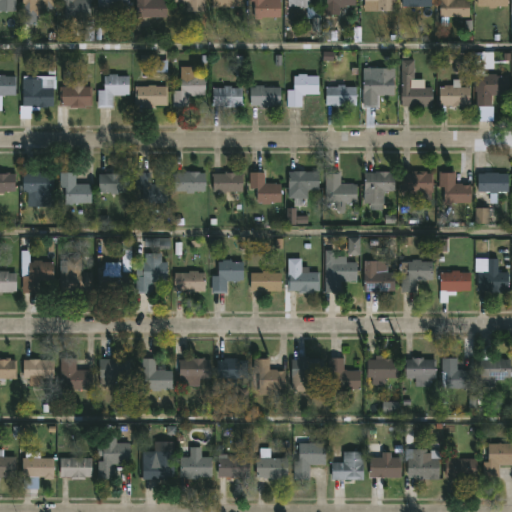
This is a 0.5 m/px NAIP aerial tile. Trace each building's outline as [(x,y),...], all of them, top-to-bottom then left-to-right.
[(0,11),(0,0),(15,0),(15,11),(0,11)] [(51,0),(52,3),(51,3),(51,9),(38,9),(38,6),(35,6),(35,23),(20,23),(20,0),(51,0)] [(91,0),(91,18),(64,18),(64,2),(59,1),(59,0),(91,0)] [(127,0),(127,6),(110,6),(110,12),(96,12),(96,0),(127,0)] [(166,0),(166,16),(135,17),(135,0),(166,0)] [(204,0),(204,11),(186,11),(186,2),(173,2),(173,0),(204,0)] [(213,0),(213,8),(243,8),(242,0),(213,0)] [(280,0),(280,18),(254,18),(254,1),(249,1),(249,0),(280,0)] [(318,0),(318,8),(298,8),(298,6),(287,6),(287,0),(318,0)] [(354,0),(354,6),(337,6),(337,15),(325,15),(325,0),(354,0)] [(393,0),(393,10),(375,10),(375,2),(363,2),(363,0),(393,0)] [(401,0),(402,8),(432,8),(431,0),(401,0)] [(469,0),(469,16),(448,16),(448,26),(439,26),(438,0),(469,0)] [(506,0),(507,6),(494,6),(494,8),(477,6),(477,0),(506,0)] [(166,52),(166,72),(153,72),(153,62),(139,62),(139,55),(153,55),(153,52),(166,52)] [(407,54),(407,59),(413,59),(413,79),(410,79),(410,87),(413,87),(413,85),(420,85),(420,87),(432,87),(431,106),(427,106),(427,107),(401,106),(402,54),(407,54)] [(54,67),(55,89),(53,89),(53,106),(39,107),(39,110),(30,110),(30,119),(18,119),(18,106),(22,106),(22,76),(46,76),(47,66),(54,67)] [(193,66),(193,76),(203,76),(202,95),(187,95),(187,107),(172,106),(172,91),(179,91),(179,66),(193,66)] [(392,68),(391,95),(378,95),(377,107),(361,107),(362,72),(370,72),(370,67),(392,68)] [(73,68),(73,78),(83,78),(83,87),(91,87),(91,106),(84,106),(84,108),(69,108),(69,106),(59,106),(59,87),(62,87),(62,68),(73,68)] [(116,73),(116,76),(128,76),(128,95),(111,94),(111,107),(96,107),(96,90),(102,90),(102,76),(108,76),(108,73),(116,73)] [(0,74),(15,76),(15,95),(0,95),(0,74)] [(317,76),(317,94),(301,94),(301,107),(286,106),(286,90),(291,90),(292,76),(297,76),(297,74),(317,76)] [(496,74),(496,76),(508,76),(508,95),(491,95),(491,107),(476,107),(476,92),(474,92),(474,76),(483,76),(483,74),(496,74)] [(155,85),(154,86),(167,86),(167,105),(155,105),(155,108),(143,108),(143,106),(134,105),(135,86),(155,85)] [(262,85),(262,87),(280,87),(280,105),(273,105),(273,107),(258,107),(258,105),(249,105),(249,87),(253,87),(253,85),(262,85)] [(344,85),(344,87),(355,87),(355,104),(324,104),(324,87),(344,85)] [(452,85),(452,87),(469,87),(469,104),(461,104),(461,106),(438,105),(438,87),(443,87),(443,85),(452,85)] [(241,88),(240,106),(235,106),(235,107),(221,107),(221,105),(211,105),(211,88),(222,88),(222,86),(241,88)] [(236,171),(236,174),(241,173),(241,191),(225,192),(225,194),(217,194),(217,192),(211,192),(211,173),(236,171)] [(318,172),(318,190),(306,190),(306,199),(287,198),(287,171),(318,172)] [(339,173),(339,184),(356,184),(356,202),(344,202),(344,211),(335,211),(335,202),(331,202),(331,200),(324,200),(325,171),(339,173)] [(382,191),(382,203),(381,203),(381,210),(369,210),(369,203),(363,203),(363,172),(394,171),(394,191),(382,191)] [(425,171),(425,173),(431,173),(430,198),(413,199),(413,193),(407,193),(407,195),(401,195),(401,173),(409,173),(409,171),(425,171)] [(454,173),(454,183),(469,183),(469,203),(442,204),(442,187),(438,187),(438,171),(454,171),(454,173)] [(0,172),(9,172),(14,173),(14,191),(3,191),(3,193),(0,192),(0,172)] [(52,174),(51,200),(34,199),(34,203),(27,203),(27,192),(21,191),(22,173),(31,174),(31,172),(52,174)] [(199,172),(202,173),(203,191),(191,191),(191,193),(173,191),(172,173),(199,172)] [(264,172),(263,183),(280,184),(280,203),(270,202),(270,205),(261,204),(261,203),(256,203),(256,188),(248,188),(249,172),(264,172)] [(498,172),(507,173),(508,191),(497,191),(497,204),(488,204),(488,192),(478,192),(478,174),(498,172)] [(90,184),(90,204),(63,205),(63,188),(59,188),(60,173),(75,173),(75,184),(90,184)] [(150,173),(150,184),(166,183),(166,202),(141,203),(141,189),(135,189),(135,173),(150,173)] [(116,192),(116,194),(97,192),(97,174),(128,174),(127,192),(116,192)] [(494,224),(475,224),(475,208),(494,208),(494,224)] [(510,239),(510,275),(508,275),(508,291),(502,291),(502,292),(477,291),(477,272),(487,270),(488,254),(497,254),(497,252),(499,252),(499,246),(489,246),(490,239),(510,239)] [(333,258),(333,260),(346,260),(346,262),(355,263),(355,281),(338,282),(338,292),(324,292),(324,251),(333,251),(333,258)] [(161,253),(161,263),(167,263),(166,282),(151,282),(151,293),(134,292),(134,261),(143,261),(143,253),(161,253)] [(80,258),(80,272),(90,272),(91,292),(60,294),(59,260),(80,258)] [(130,259),(131,294),(103,294),(103,286),(96,286),(96,269),(106,269),(106,274),(108,274),(108,264),(118,264),(118,273),(121,273),(121,259),(130,259)] [(419,259),(419,261),(431,261),(431,279),(425,279),(425,291),(400,292),(399,275),(407,275),(407,261),(411,261),(411,259),(419,259)] [(41,260),(41,261),(53,262),(53,281),(36,281),(36,293),(21,293),(20,266),(27,266),(27,262),(32,262),(32,260),(41,260)] [(242,262),(242,280),(225,281),(225,293),(210,293),(210,276),(216,276),(217,261),(221,261),(221,260),(242,262)] [(378,265),(378,270),(388,270),(388,272),(394,272),(394,291),(364,292),(364,265),(378,265)] [(0,271),(7,271),(7,273),(15,273),(15,291),(0,291),(0,271)] [(197,271),(197,272),(204,272),(203,291),(175,292),(175,273),(188,273),(188,271),(197,271)] [(269,271),(269,273),(279,273),(279,292),(250,292),(250,273),(261,273),(261,271),(269,271)] [(459,271),(459,272),(470,272),(470,291),(456,291),(456,296),(447,296),(447,302),(440,303),(439,272),(459,271)] [(312,291),(312,293),(285,291),(285,272),(318,272),(317,291),(312,291)] [(204,357),(204,359),(210,359),(210,381),(199,381),(199,384),(182,384),(182,380),(178,380),(178,358),(190,359),(190,356),(204,357)] [(269,358),(269,369),(284,369),(284,388),(270,388),(270,394),(260,394),(260,390),(257,390),(256,373),(254,373),(254,356),(269,356),(269,358)] [(359,369),(359,389),(338,390),(338,388),(334,388),(334,374),(327,374),(328,356),(343,357),(343,369),(359,369)] [(422,356),(422,359),(434,359),(434,378),(429,378),(429,386),(414,386),(414,378),(403,378),(403,358),(410,358),(411,356),(422,356)] [(0,357),(9,357),(9,359),(15,359),(15,378),(8,378),(8,385),(0,385),(0,357)] [(90,371),(90,389),(58,388),(59,357),(76,358),(75,370),(90,371)] [(236,357),(236,360),(246,360),(246,378),(227,379),(227,377),(217,377),(216,360),(222,360),(222,358),(236,357)] [(456,359),(456,368),(473,369),(472,387),(440,386),(441,357),(456,357),(456,359)] [(39,358),(53,358),(53,375),(23,376),(23,359),(39,358)] [(117,358),(117,359),(129,359),(129,378),(97,378),(97,358),(117,358)] [(155,358),(155,369),(172,370),(172,388),(140,388),(140,358),(155,358)] [(318,358),(322,359),(321,379),(308,378),(308,390),(290,390),(290,359),(318,358)] [(388,358),(388,359),(396,359),(396,377),(384,378),(384,385),(370,385),(370,376),(366,377),(366,359),(388,358)] [(502,359),(510,360),(510,377),(494,378),(494,386),(477,386),(477,376),(479,376),(479,360),(492,360),(492,359),(502,359)] [(129,442),(129,463),(112,462),(112,478),(97,478),(97,460),(102,460),(102,455),(95,455),(96,446),(103,446),(103,441),(129,442)] [(310,480),(294,480),(294,460),(298,460),(298,442),(325,443),(325,464),(310,464),(310,480)] [(511,443),(511,464),(498,464),(497,480),(481,479),(482,461),(487,461),(487,443),(511,443)] [(372,477),(368,477),(367,457),(381,457),(381,452),(390,452),(390,445),(401,445),(401,477),(372,477)] [(200,446),(200,456),(210,456),(210,477),(196,476),(196,479),(183,479),(183,476),(179,476),(179,456),(189,456),(189,446),(200,446)] [(269,448),(269,457),(286,458),(286,477),(280,477),(280,478),(254,478),(254,457),(259,458),(259,447),(269,448)] [(15,456),(14,476),(0,476),(0,449),(2,449),(2,456),(15,456)] [(426,449),(435,450),(435,458),(439,458),(439,480),(429,480),(429,478),(406,477),(407,458),(412,458),(412,449),(426,449)] [(72,450),(72,457),(90,457),(90,475),(85,475),(85,478),(70,478),(70,475),(59,475),(59,457),(67,457),(67,450),(72,450)] [(335,479),(331,480),(331,461),(343,461),(343,451),(362,450),(362,479),(335,479)] [(38,451),(38,457),(53,457),(53,479),(43,479),(43,476),(21,476),(20,457),(25,457),(25,451),(38,451)] [(146,478),(141,478),(141,461),(153,461),(153,451),(175,451),(175,478),(146,478)] [(248,457),(248,478),(239,478),(239,476),(217,476),(217,457),(248,457)] [(448,477),(444,477),(444,458),(475,458),(475,477),(448,477)]
